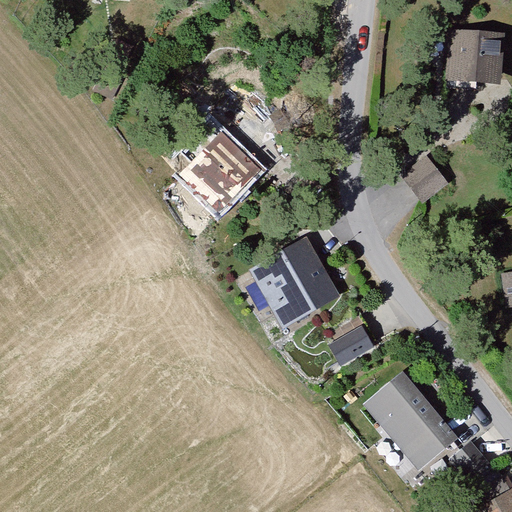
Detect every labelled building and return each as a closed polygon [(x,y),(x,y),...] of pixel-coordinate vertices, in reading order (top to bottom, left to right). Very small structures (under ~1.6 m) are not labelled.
[(497,33),(443,29),(438,85),(493,89),(497,33)] [(256,170),(218,132),(174,176),(213,214),(256,170)] [(428,154),(404,175),(426,201),(450,180),(428,154)] [(280,262),(248,278),(277,333),(342,300),(308,232),(273,250),(280,262)] [(511,270),(497,273),(502,312),(511,310),(511,270)] [(337,364),(372,348),(361,324),(326,340),(337,364)] [(393,373),(356,404),(413,471),(450,439),(393,373)] [(447,456),(466,481),(493,462),(474,436),(447,456)] [(511,511),(511,502),(505,490),(466,511),(511,511)]
